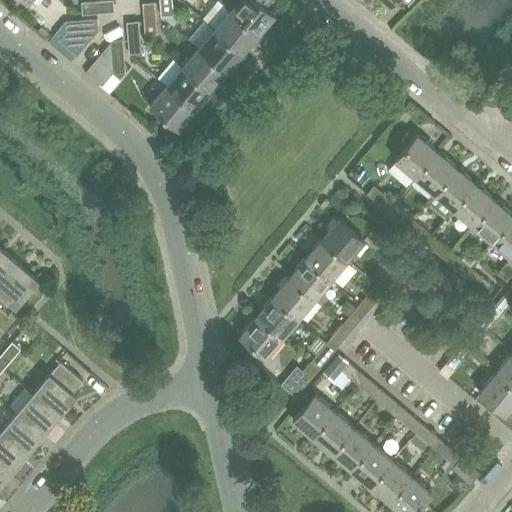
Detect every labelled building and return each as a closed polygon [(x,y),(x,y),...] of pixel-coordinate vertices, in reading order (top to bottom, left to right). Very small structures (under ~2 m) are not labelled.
[(82,13),(114,11),(112,0),(96,0),(81,1),(82,13)] [(171,0),(159,0),(161,15),(173,14),(171,0)] [(224,0),(223,3),(230,9),(231,8),(259,32),(275,13),(265,4),(268,0),(224,0)] [(154,1),(142,2),(145,34),(157,33),(154,1)] [(230,9),(214,27),(242,51),(259,32),(231,8),(230,9)] [(66,32),(59,40),(76,54),(97,30),(98,30),(97,18),(65,20),(66,32)] [(138,20),(126,21),(129,53),(141,52),(138,20)] [(226,70),(242,51),(214,27),(198,46),(226,70)] [(122,39),(110,40),(113,72),(125,71),(122,39)] [(198,46),(182,66),(210,89),(226,70),(198,46)] [(166,85),(194,108),(210,89),(182,66),(166,85)] [(178,128),(194,108),(166,85),(150,104),(178,128)] [(417,133),(395,159),(414,175),(414,176),(437,150),(417,133)] [(437,150),(414,176),(434,192),(456,166),(437,150)] [(456,166),(434,192),(453,208),(475,182),(456,166)] [(475,182),(453,208),(472,225),(494,198),(475,182)] [(374,185),(366,193),(386,209),(393,201),(374,185)] [(511,213),(494,198),(472,225),(492,241),(511,216),(511,213)] [(393,201),(386,209),(405,226),(412,217),(393,201)] [(511,216),(492,241),(511,257),(511,256),(511,216)] [(338,217),(321,237),(347,259),(364,239),(338,217)] [(412,217),(405,226),(425,242),(431,234),(412,217)] [(431,234),(425,242),(430,247),(444,258),(451,250),(431,234)] [(321,237),(305,256),(331,278),(347,259),(321,237)] [(0,246),(0,284),(19,263),(0,246)] [(451,250),(444,258),(463,274),(470,266),(451,250)] [(305,256),(289,275),(315,297),(331,278),(305,256)] [(19,263),(0,284),(0,292),(16,306),(38,279),(19,263)] [(380,278),(376,283),(384,290),(401,270),(392,263),(380,278)] [(470,266),(463,274),(482,291),(489,283),(470,266)] [(289,275),(272,295),(299,317),(315,297),(289,275)] [(376,283),(360,302),(368,309),(384,290),(376,283)] [(511,285),(511,284),(495,304),(503,311),(511,300),(511,285)] [(272,295),(256,314),(282,336),(299,317),(272,295)] [(360,302),(343,321),(352,328),(368,309),(360,302)] [(495,304),(478,323),(487,330),(503,311),(495,304)] [(256,314),(240,334),(252,344),(260,351),(266,356),(282,336),(256,314)] [(343,321),(327,341),(335,348),(352,328),(343,321)] [(478,323),(463,342),(471,349),(487,330),(478,323)] [(12,341),(0,355),(0,364),(4,367),(20,348),(12,341)] [(313,357),(311,360),(319,367),(334,349),(335,348),(327,341),(325,343),(313,357)] [(463,342),(446,362),(454,369),(471,349),(463,342)] [(511,351),(496,370),(511,384),(511,351)] [(344,358),(337,366),(350,377),(357,383),(364,374),(344,358)] [(59,360),(32,392),(59,414),(76,395),(72,391),(83,379),(59,360)] [(302,370),(294,379),(303,386),(319,367),(311,360),(302,370)] [(511,384),(496,370),(479,390),(505,413),(511,404),(511,384)] [(364,374),(357,383),(376,399),(383,391),(364,374)] [(383,391),(376,399),(396,415),(402,407),(383,391)] [(32,392),(16,411),(43,433),(59,414),(32,392)] [(315,392),(293,419),(312,436),(335,409),(315,392)] [(402,407),(396,415),(415,432),(422,423),(402,407)] [(335,409),(312,436),(332,452),(354,426),(335,409)] [(16,411),(0,429),(0,430),(27,452),(43,433),(16,411)] [(422,423),(415,432),(427,442),(434,448),(441,439),(422,423)] [(354,426),(332,452),(351,469),(373,442),(354,426)] [(0,430),(0,463),(10,472),(27,452),(0,430)] [(441,439),(434,448),(453,464),(460,456),(441,439)] [(373,442),(351,469),(370,485),(392,458),(373,442)] [(460,456),(453,464),(471,480),(479,471),(460,456)] [(392,458),(370,485),(390,501),(412,475),(392,458)] [(0,463),(0,484),(10,472),(0,463)] [(412,475),(390,501),(402,511),(414,511),(431,492),(412,475)]
